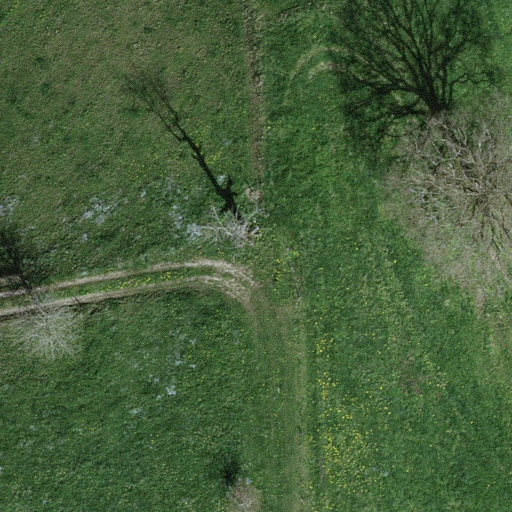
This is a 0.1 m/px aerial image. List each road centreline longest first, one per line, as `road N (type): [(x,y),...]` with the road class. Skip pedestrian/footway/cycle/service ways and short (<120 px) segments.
road 1 (track): [(511,293),(402,111),(349,47),(310,27),(284,40),(270,84),(272,233),(232,274)]
road 2 (track): [(0,304),(190,269),(232,274),(268,313),(277,345)]
